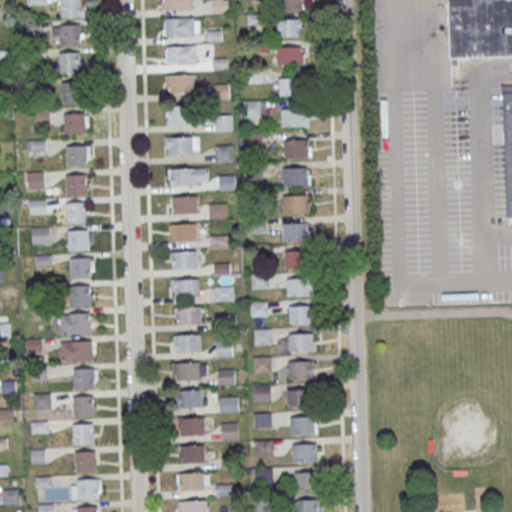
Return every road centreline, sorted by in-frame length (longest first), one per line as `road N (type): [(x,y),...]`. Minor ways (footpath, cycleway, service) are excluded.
road 1 (residential): [(137,511),(121,0)]
road 2 (residential): [(353,307),(342,0)]
road 3 (residential): [(361,511),(353,307)]
